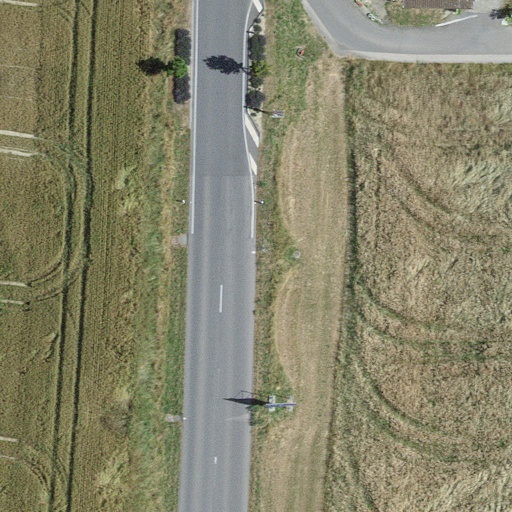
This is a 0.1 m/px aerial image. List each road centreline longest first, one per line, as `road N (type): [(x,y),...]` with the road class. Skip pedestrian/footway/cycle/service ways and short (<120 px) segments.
road 1 (secondary): [(197,511),(223,0)]
road 2 (residential): [(511,35),(351,31),(330,0)]
